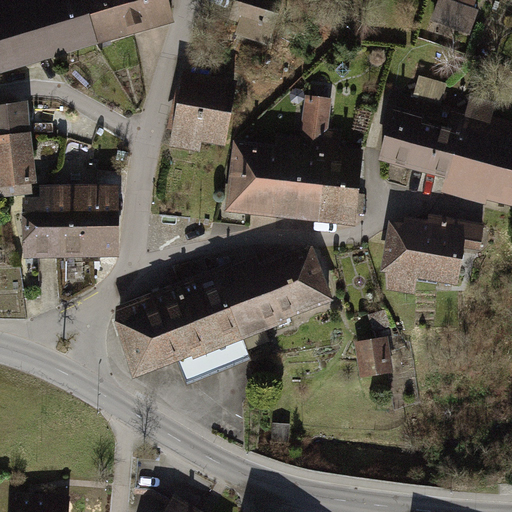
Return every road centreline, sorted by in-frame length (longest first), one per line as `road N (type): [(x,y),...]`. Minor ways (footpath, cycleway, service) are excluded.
road 1 (residential): [(134,269),(378,226)]
road 2 (tertiary): [(130,409),(221,466),(273,486)]
road 3 (residential): [(151,138),(62,92),(0,94)]
road 4 (residential): [(188,0),(151,138)]
road 5 (tertiary): [(273,486),(411,511)]
road 6 (residential): [(151,138),(134,269)]
